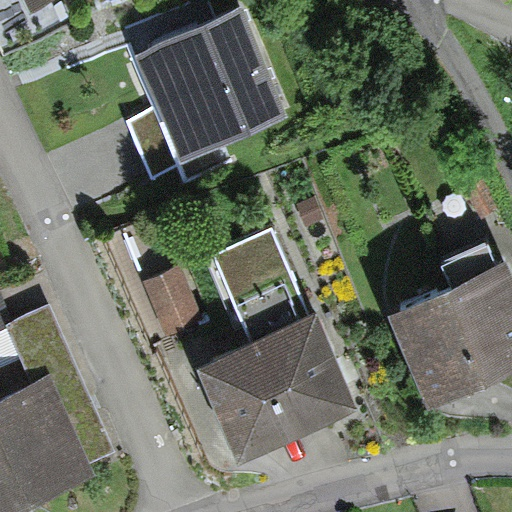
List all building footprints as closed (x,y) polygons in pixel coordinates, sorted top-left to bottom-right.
[(141,46),(186,153),(291,110),(247,2),(141,46)] [(158,107),(135,114),(154,172),(176,165),(158,107)] [(511,262),(396,306),(430,396),(511,365),(511,262)] [(148,281),(170,340),(206,326),(184,268),(148,281)] [(203,366),(240,454),(361,403),(324,315),(203,366)] [(0,511),(12,511),(101,470),(53,370),(0,395),(0,511)]
